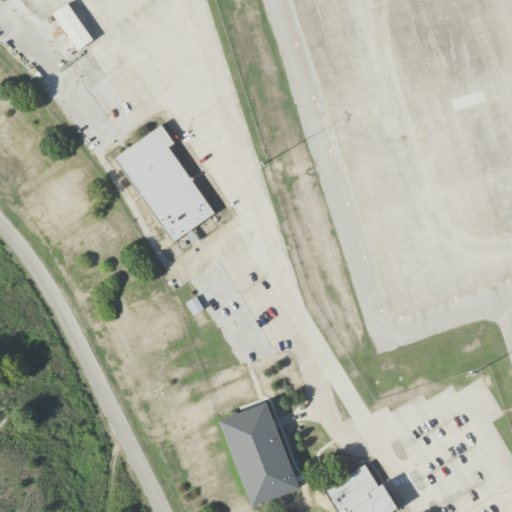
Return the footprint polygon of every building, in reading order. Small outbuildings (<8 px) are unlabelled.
[(67,3),(53,14),(78,51),(93,40),(67,3)] [(161,125),(115,158),(174,243),(215,213),(169,147),(175,143),(161,125)] [(185,303),(193,316),(203,310),(195,297),(185,303)] [(266,404),(219,423),(253,509),(300,490),(297,482),(295,477),(266,404)] [(337,511),(323,490),(326,489),(331,486),(364,465),(378,486),(381,484),(386,490),(388,489),(401,509),(395,511),(337,511)] [(297,482),(317,475),(326,489),(331,486),(320,468),(295,477),(297,482)]
